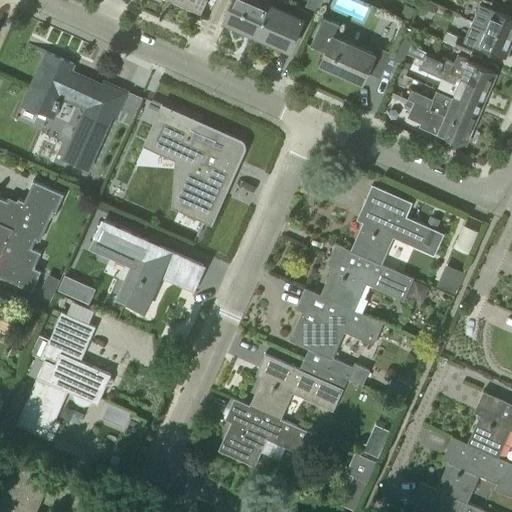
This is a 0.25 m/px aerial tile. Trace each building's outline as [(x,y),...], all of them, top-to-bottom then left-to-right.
[(178,0),(201,10),(205,0),(178,0)] [(256,34),(270,0),(231,0),(223,20),(256,34)] [(306,10),(290,3),(287,9),(272,2),(272,0),(270,0),(256,34),(289,49),(306,10)] [(323,0),(307,0),(305,5),(318,11),(323,0)] [(491,0),(473,0),(479,2),(472,20),(511,38),(511,37),(511,15),(489,5),(491,0)] [(429,15),(433,6),(422,1),(418,11),(429,15)] [(414,8),(405,4),(400,14),(409,18),(414,8)] [(324,51),(319,63),(362,82),(367,70),(377,75),(385,58),(332,35),(337,23),(322,17),(310,45),(324,51)] [(511,38),(472,20),(464,38),(463,39),(474,43),(504,56),(511,38)] [(386,56),(402,62),(406,52),(410,44),(417,28),(401,21),(386,56)] [(470,52),(474,43),(463,39),(464,38),(457,35),(453,44),(470,52)] [(406,52),(422,59),(425,52),(426,51),(410,44),(406,52)] [(426,51),(425,52),(422,59),(490,88),(494,79),(491,78),(494,71),(457,55),(454,62),(442,56),(441,57),(426,50),(426,51)] [(110,115),(115,117),(126,91),(102,80),(100,84),(69,70),(73,62),(50,52),(41,70),(38,69),(23,103),(52,116),(59,100),(57,99),(59,94),(84,106),(61,157),(86,168),(110,115)] [(437,87),(453,94),(452,96),(479,107),(484,96),(486,97),(490,88),(422,59),(418,68),(441,78),(437,87)] [(409,63),(402,61),(402,62),(398,71),(404,74),(409,63)] [(394,80),(390,90),(401,95),(406,85),(394,80)] [(432,99),(411,90),(408,98),(415,101),(473,127),(476,119),(474,118),(479,107),(452,96),(452,98),(436,91),(432,99)] [(130,92),(118,119),(129,124),(134,114),(142,98),(142,97),(130,92)] [(182,160),(179,199),(179,200),(179,201),(180,202),(180,203),(181,203),(205,214),(196,234),(198,234),(220,185),(226,188),(238,161),(239,161),(245,149),(245,148),(245,146),(245,145),(245,143),(245,142),(244,140),(243,139),(241,138),(240,137),(151,98),(151,100),(166,107),(150,141),(178,154),(179,155),(180,156),(181,157),(181,158),(182,160)] [(469,135),(473,127),(415,101),(409,115),(427,123),(425,126),(464,143),(467,134),(469,135)] [(0,274),(31,289),(40,270),(33,267),(40,251),(32,247),(36,237),(39,239),(52,209),(55,211),(63,193),(32,179),(23,200),(17,197),(15,204),(0,196),(0,274)] [(434,253),(444,232),(405,215),(412,201),(371,183),(371,184),(372,184),(359,212),(365,215),(350,249),(380,263),(380,262),(392,235),(434,253)] [(426,224),(435,228),(439,219),(430,215),(426,224)] [(194,289),(205,265),(104,220),(91,247),(110,256),(112,253),(136,264),(127,284),(125,283),(118,298),(143,309),(159,273),(194,289)] [(455,246),(470,250),(476,226),(461,222),(455,246)] [(320,293),(350,308),(350,307),(363,279),(405,298),(414,277),(380,262),(380,263),(350,249),(334,242),(334,243),(335,243),(329,257),(335,259),(320,293)] [(444,262),(437,282),(456,288),(463,267),(444,262)] [(48,274),(39,293),(51,298),(60,279),(48,274)] [(92,288),(65,276),(60,288),(87,301),(92,288)] [(429,286),(414,279),(407,295),(415,298),(426,294),(429,286)] [(303,357),(348,377),(353,366),(352,365),(332,357),(344,329),(375,343),(384,322),(350,307),(350,308),(320,293),(304,286),(303,287),(304,287),(298,301),(304,304),(289,338),(289,337),(288,338),(308,347),(303,357)] [(44,358),(15,423),(51,439),(59,422),(54,420),(67,390),(73,392),(73,397),(76,400),(80,403),(85,404),(89,403),(93,401),(97,403),(110,373),(72,356),(81,337),(88,341),(95,326),(62,311),(50,338),(39,334),(30,352),(41,357),(44,358)] [(279,417),(279,416),(291,389),(334,409),(348,377),(303,357),(299,368),(264,352),(263,353),(264,354),(258,367),(264,370),(249,404),(279,417)] [(354,362),(352,365),(353,366),(348,377),(362,384),(369,369),(354,362)] [(411,385),(397,378),(389,392),(404,399),(411,385)] [(511,403),(482,390),(482,391),(483,391),(476,405),(482,407),(467,443),(498,456),(511,427),(511,403)] [(217,449),(249,463),(250,462),(248,461),(261,433),(303,451),(312,431),(279,416),(279,417),(249,404),(233,397),(233,398),(234,398),(228,412),(234,414),(219,448),(218,448),(217,449)] [(374,423),(363,449),(377,455),(389,430),(374,423)] [(511,462),(498,456),(467,443),(467,442),(451,435),(451,436),(452,436),(445,450),(451,453),(436,488),(467,502),(480,473),(498,481),(495,488),(511,495),(511,462)] [(354,451),(345,471),(367,481),(376,461),(354,451)] [(28,511),(45,476),(13,462),(0,490),(0,511),(28,511)] [(490,511),(467,502),(436,488),(420,480),(420,481),(421,482),(414,495),(420,498),(414,511),(490,511)]
